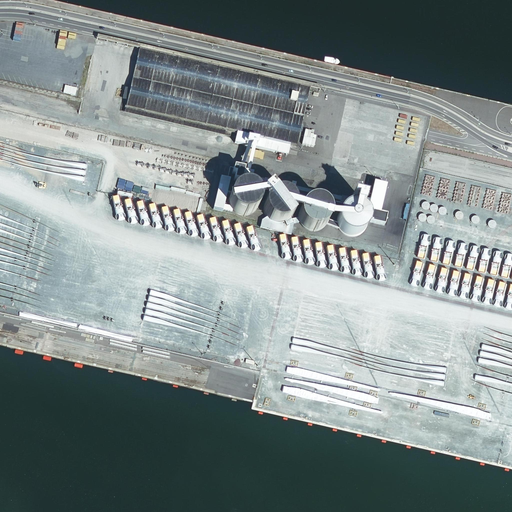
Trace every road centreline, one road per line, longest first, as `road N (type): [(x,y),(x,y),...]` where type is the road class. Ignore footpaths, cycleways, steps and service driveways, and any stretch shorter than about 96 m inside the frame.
road 1 (secondary): [(0,13),(407,99),(441,109),(472,131)]
road 2 (unclassified): [(366,186),(0,98)]
